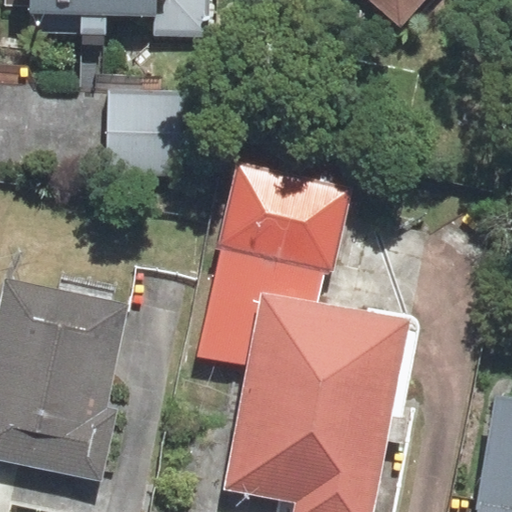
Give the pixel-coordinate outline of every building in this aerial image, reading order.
[(139,0),(33,0),(33,16),(139,18),(139,0)] [(411,0),(365,0),(392,22),(411,0)] [(151,101),(108,101),(109,172),(151,172),(151,101)] [(327,266),(341,201),(234,179),(220,243),(327,266)] [(126,317),(1,291),(0,294),(0,458),(92,477),(126,317)] [(362,511),(393,330),(248,306),(218,491),(294,503),(292,511),(362,511)] [(511,511),(511,414),(493,412),(478,511),(511,511)]
